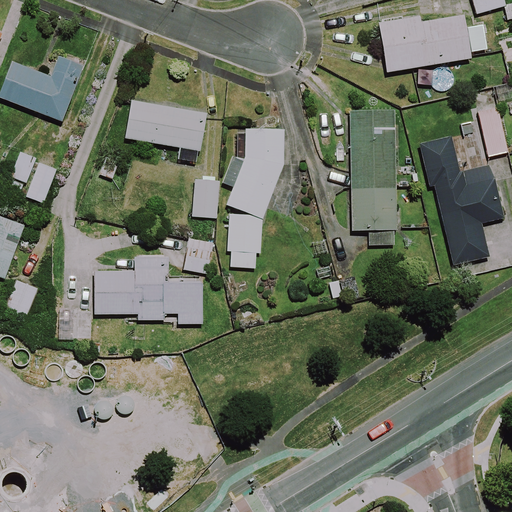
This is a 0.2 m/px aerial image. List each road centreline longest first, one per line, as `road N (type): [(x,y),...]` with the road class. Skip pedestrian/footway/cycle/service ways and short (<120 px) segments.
road 1 (secondary): [(418,419),(267,511)]
road 2 (residential): [(124,0),(228,38),(269,35)]
